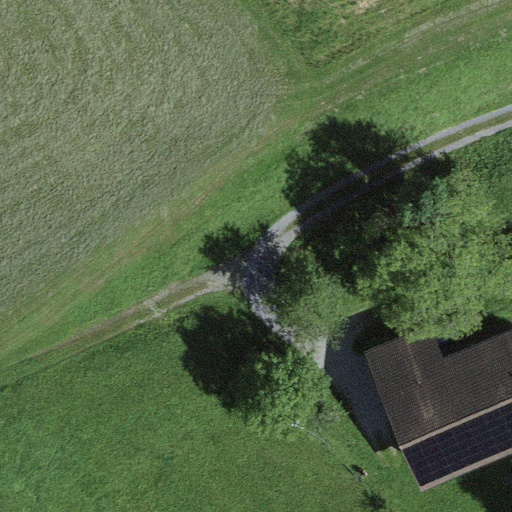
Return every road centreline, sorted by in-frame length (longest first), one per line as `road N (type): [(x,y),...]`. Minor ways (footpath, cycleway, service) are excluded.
road 1 (track): [(511,121),(109,333),(0,376)]
road 2 (track): [(380,449),(348,385),(262,283),(266,249)]
